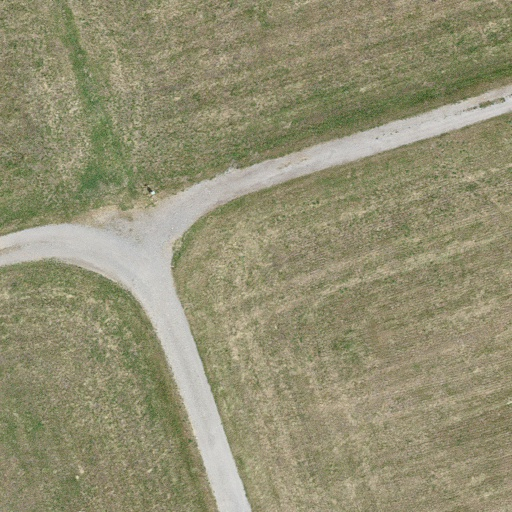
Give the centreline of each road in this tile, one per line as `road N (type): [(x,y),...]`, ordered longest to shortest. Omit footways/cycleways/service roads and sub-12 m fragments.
road 1 (track): [(511,103),(143,219),(238,511)]
road 2 (track): [(143,219),(0,264)]
